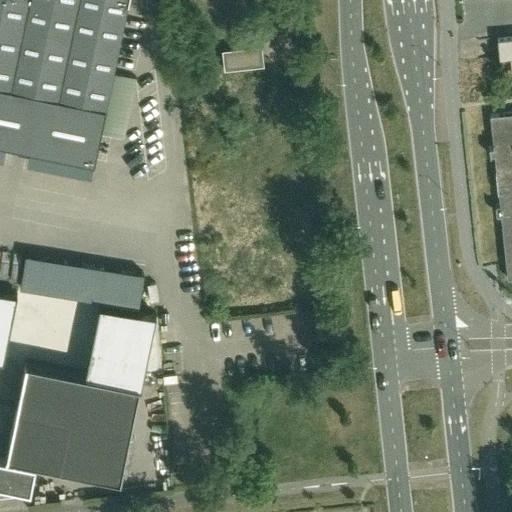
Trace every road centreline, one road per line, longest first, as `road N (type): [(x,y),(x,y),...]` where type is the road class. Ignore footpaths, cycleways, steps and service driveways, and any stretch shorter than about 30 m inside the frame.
road 1 (primary): [(350,0),(383,353)]
road 2 (primary): [(444,333),(407,0)]
road 3 (primary): [(383,353),(400,511)]
road 4 (primary): [(465,511),(447,363)]
